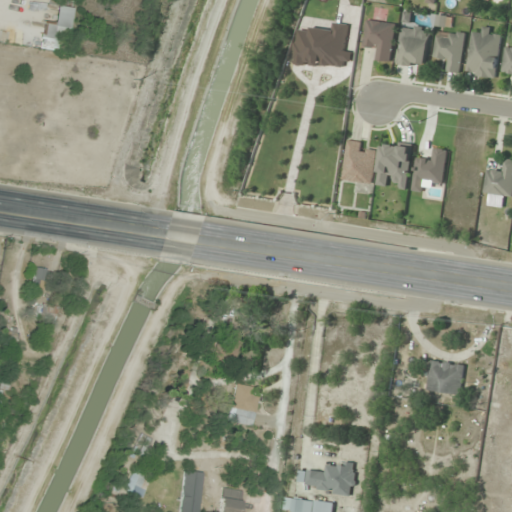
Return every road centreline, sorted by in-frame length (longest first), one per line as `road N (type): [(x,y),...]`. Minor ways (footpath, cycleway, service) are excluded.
road 1 (secondary): [(511,286),(203,240)]
road 2 (secondary): [(153,232),(0,208)]
road 3 (residential): [(511,110),(400,92),(374,106)]
